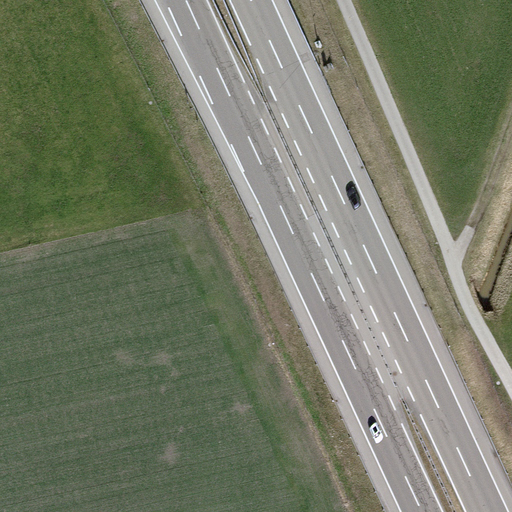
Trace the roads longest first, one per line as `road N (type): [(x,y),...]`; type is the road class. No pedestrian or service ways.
road 1 (motorway): [(488,511),(252,0)]
road 2 (motorway): [(186,0),(421,511)]
road 3 (track): [(348,0),(511,369)]
road 4 (track): [(511,135),(462,266)]
